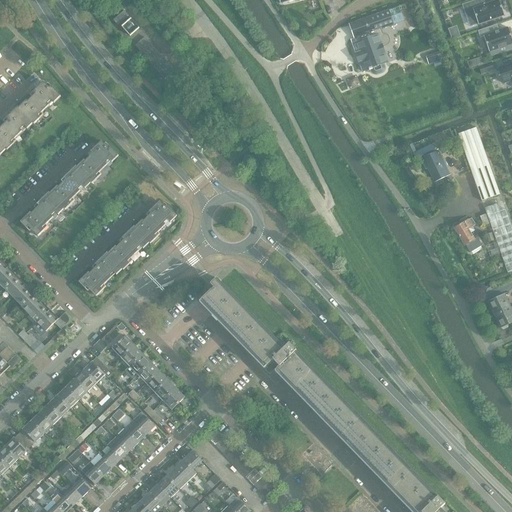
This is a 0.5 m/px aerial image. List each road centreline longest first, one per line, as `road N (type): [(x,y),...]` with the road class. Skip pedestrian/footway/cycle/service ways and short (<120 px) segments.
road 1 (unclassified): [(271,72),(332,203),(323,209),(185,0)]
road 2 (unclassified): [(302,54),(419,226),(511,393)]
road 3 (secondary): [(243,247),(305,299),(509,511)]
road 4 (secondary): [(511,501),(413,400),(307,272),(258,229)]
road 5 (secondary): [(40,0),(109,95),(209,209)]
road 6 (secondary): [(227,197),(57,0)]
road 7 (residential): [(333,452),(197,309),(161,345)]
road 8 (residential): [(101,511),(215,403)]
road 9 (residential): [(0,420),(95,326)]
